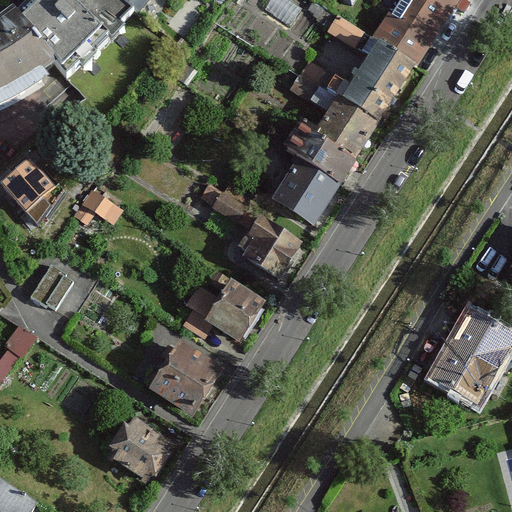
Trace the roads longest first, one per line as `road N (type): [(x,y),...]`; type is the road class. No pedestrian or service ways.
road 1 (residential): [(169,511),(492,0)]
road 2 (residential): [(511,185),(300,511)]
